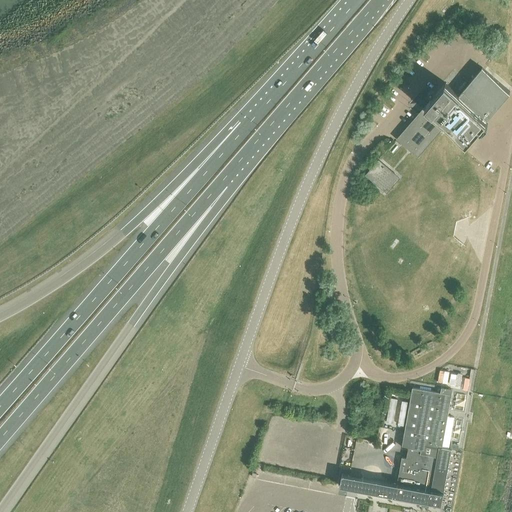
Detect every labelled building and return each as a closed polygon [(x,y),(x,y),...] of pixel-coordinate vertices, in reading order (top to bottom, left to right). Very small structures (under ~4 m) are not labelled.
[(467,141),(510,91),(482,67),(459,94),(446,82),(426,105),(398,138),(418,155),(446,123),(452,129),(467,141)] [(367,174),(387,191),(399,178),(379,160),(367,174)] [(440,370),(439,382),(462,383),(463,371),(440,370)] [(412,392),(404,435),(415,437),(414,440),(442,445),(442,447),(449,448),(454,417),(448,416),(450,401),(451,394),(441,392),(413,387),(412,392)] [(362,478),(360,489),(361,489),(364,490),(422,501),(421,504),(429,506),(430,502),(442,504),(444,493),(444,492),(445,485),(448,468),(452,448),(450,448),(449,448),(442,447),(442,445),(414,440),(415,437),(404,435),(403,446),(408,447),(408,450),(407,458),(402,457),(397,484),(363,478),(362,478)]
